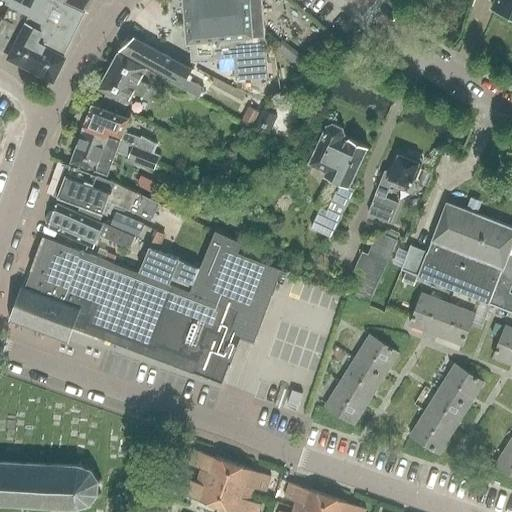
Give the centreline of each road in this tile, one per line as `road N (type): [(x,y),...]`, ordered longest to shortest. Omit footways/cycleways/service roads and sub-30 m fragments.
road 1 (unclassified): [(458,511),(0,347)]
road 2 (tertiary): [(511,106),(355,0)]
road 3 (tertiary): [(49,113),(122,0)]
road 4 (tertiary): [(0,237),(49,113)]
